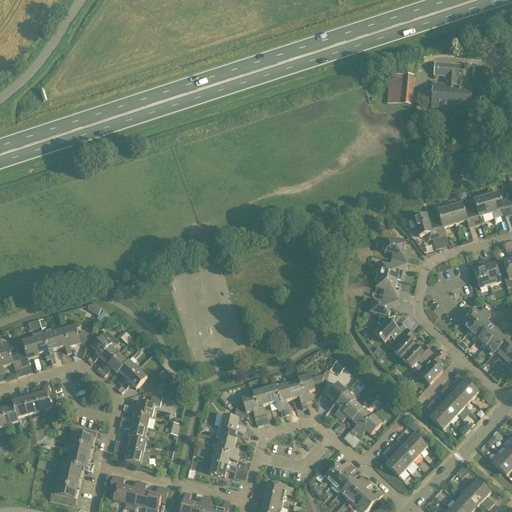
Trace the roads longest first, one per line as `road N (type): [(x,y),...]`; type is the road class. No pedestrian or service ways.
road 1 (primary): [(0,162),(499,0)]
road 2 (primary): [(449,0),(0,146)]
road 3 (residential): [(511,236),(428,266),(418,313),(462,358)]
road 4 (unclassified): [(411,508),(510,402)]
road 5 (unclassified): [(79,0),(0,96)]
